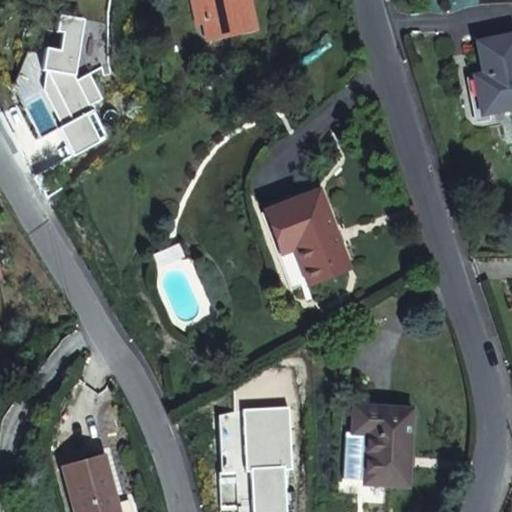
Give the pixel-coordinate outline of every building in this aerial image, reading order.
[(199,0),(209,41),(257,30),(250,0),(199,0)] [(511,105),(511,34),(476,41),(481,74),(473,75),(480,111),(511,105)] [(318,190),(262,212),(292,290),(348,267),(318,190)] [(159,264),(181,254),(177,246),(155,255),(159,264)] [(343,432),(341,478),(363,479),(363,483),(407,486),(411,409),(352,405),(350,432),(343,432)] [(61,468),(72,511),(117,511),(102,457),(61,468)]
